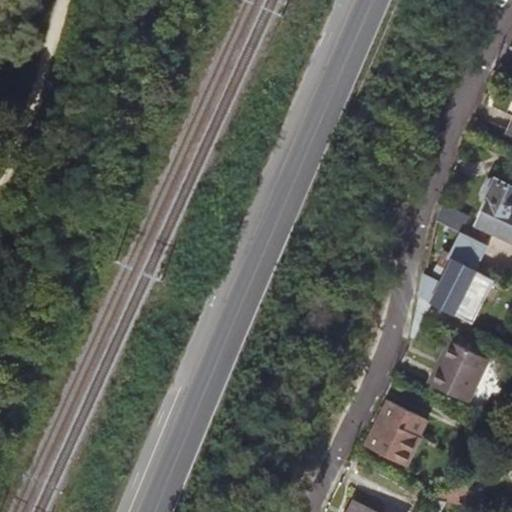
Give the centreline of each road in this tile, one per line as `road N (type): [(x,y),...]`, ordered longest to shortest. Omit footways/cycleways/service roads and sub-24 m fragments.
road 1 (primary): [(153,511),(370,0)]
road 2 (residential): [(511,17),(470,81),(374,379),(304,511)]
